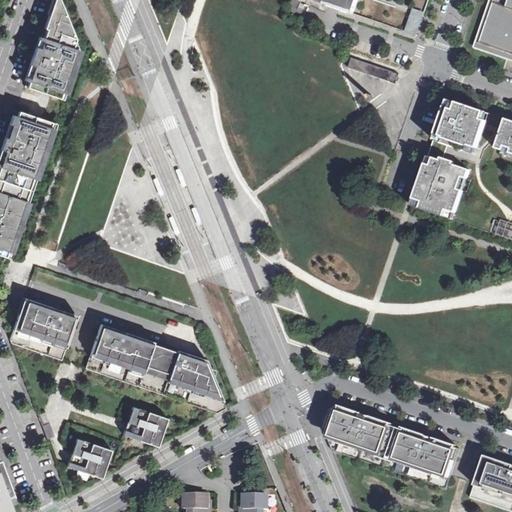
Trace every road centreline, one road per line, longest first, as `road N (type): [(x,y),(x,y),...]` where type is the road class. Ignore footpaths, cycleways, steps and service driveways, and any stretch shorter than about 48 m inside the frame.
road 1 (tertiary): [(120,0),(287,404)]
road 2 (residential): [(511,442),(332,383),(287,404)]
road 3 (residential): [(0,283),(10,279),(191,340)]
road 4 (residential): [(457,0),(435,65),(511,91)]
road 5 (residential): [(0,380),(50,511)]
road 6 (unclassified): [(179,464),(287,404)]
